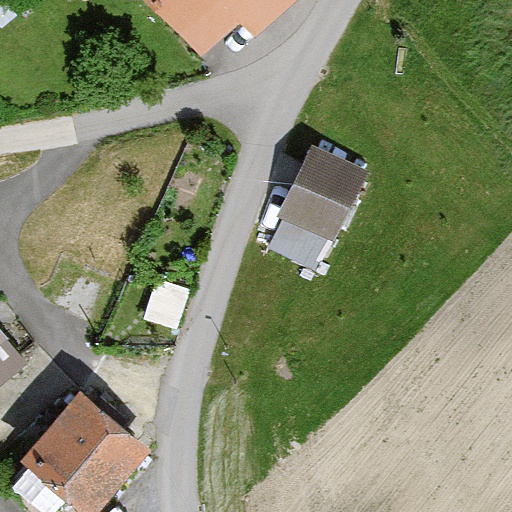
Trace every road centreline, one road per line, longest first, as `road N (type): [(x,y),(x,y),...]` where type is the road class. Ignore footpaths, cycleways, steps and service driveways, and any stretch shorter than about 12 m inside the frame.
road 1 (residential): [(292,79),(252,166),(194,348),(179,436),(182,511)]
road 2 (residential): [(0,141),(292,79)]
